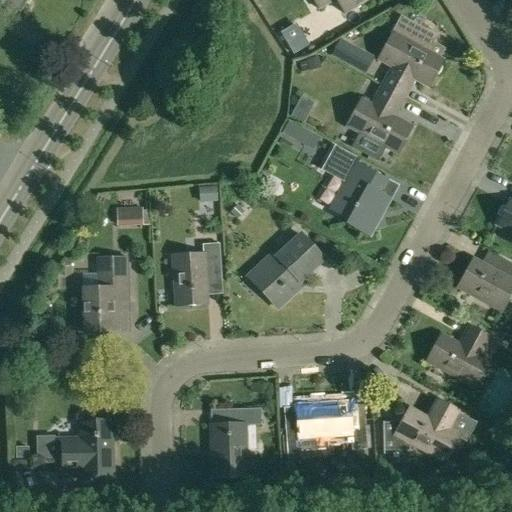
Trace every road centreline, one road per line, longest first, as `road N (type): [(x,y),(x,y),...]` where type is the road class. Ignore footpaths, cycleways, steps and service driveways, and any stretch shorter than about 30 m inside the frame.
road 1 (residential): [(160,511),(164,401),(177,378),(202,364),(354,353),(377,333),(504,100),(501,59),(464,0)]
road 2 (tertiary): [(0,221),(136,0)]
